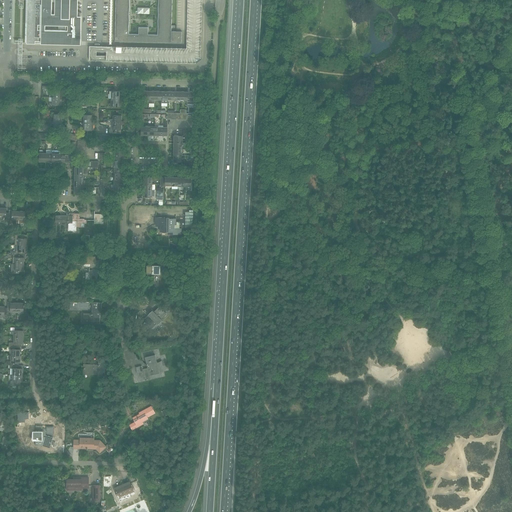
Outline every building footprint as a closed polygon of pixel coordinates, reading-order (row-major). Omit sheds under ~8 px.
[(115,0),(115,41),(181,43),(182,32),(171,31),(172,0),(27,0),(27,1),(27,43),(64,44),(81,44),(81,16),(78,16),(78,15),(77,0),(115,0)] [(201,57),(202,0),(188,0),(187,48),(90,46),(90,53),(89,60),(196,63),(201,57)] [(49,97),(50,97),(62,97),(62,90),(57,90),(57,88),(55,88),(55,90),(50,90),(49,97)] [(111,94),(111,98),(121,99),(121,91),(117,91),(117,90),(114,90),(115,90),(115,91),(109,91),(109,94),(111,94)] [(39,104),(39,94),(32,93),(31,104),(39,104)] [(62,97),(50,97),(49,102),(50,102),(50,106),(58,106),(58,105),(62,105),(62,97)] [(54,117),(54,122),(62,122),(62,114),(60,114),(60,113),(52,113),(52,117),(54,117)] [(62,122),(54,122),(52,122),(52,126),(51,131),(60,131),(60,129),(62,129),(62,122)] [(110,122),(110,125),(112,125),(112,129),(117,129),(117,133),(121,133),(121,122),(110,122)] [(115,150),(115,156),(123,157),(123,150),(119,150),(119,147),(118,146),(115,146),(114,147),(114,150),(115,150)] [(182,155),(174,155),(173,162),(178,162),(178,165),(185,165),(185,162),(182,162),(182,155)] [(75,167),(75,174),(83,174),(83,167),(83,162),(75,162),(75,165),(75,167)] [(9,220),(9,218),(9,213),(6,213),(6,208),(0,207),(0,220),(2,220),(2,217),(6,217),(6,220),(9,220)] [(16,223),(19,223),(19,211),(9,211),(9,210),(9,213),(9,218),(12,218),(12,219),(16,219),(16,223)] [(19,211),(19,223),(25,223),(25,226),(28,226),(29,210),(25,210),(25,211),(19,211)] [(100,221),(100,224),(103,224),(103,214),(95,214),(95,211),(94,211),(94,220),(100,221)] [(68,231),(76,231),(77,227),(84,227),(84,223),(86,223),(86,220),(84,220),(84,219),(79,219),(79,214),(67,213),(67,215),(56,215),(55,222),(56,222),(56,221),(65,221),(65,223),(68,223),(68,231)] [(165,217),(156,217),(156,224),(161,224),(161,226),(160,226),(160,231),(168,231),(168,234),(181,234),(181,229),(180,229),(180,222),(176,222),(176,219),(165,219),(165,217)] [(15,235),(15,244),(27,245),(27,235),(28,235),(19,235),(15,235)] [(11,254),(13,254),(25,255),(25,254),(24,254),(24,251),(27,251),(27,245),(15,244),(15,251),(11,251),(11,254)] [(12,263),(12,264),(24,264),(24,258),(25,258),(25,255),(13,254),(13,263),(12,263)] [(95,256),(90,256),(86,256),(84,256),(84,267),(90,267),(90,279),(87,279),(95,280),(95,282),(101,282),(101,269),(99,269),(100,266),(109,263),(107,257),(96,261),(95,256)] [(147,274),(155,274),(159,274),(159,268),(164,268),(164,266),(169,266),(169,262),(165,262),(165,261),(164,261),(164,260),(159,260),(159,265),(148,265),(147,274)] [(24,264),(12,264),(11,273),(19,274),(19,270),(24,271),(24,264)] [(8,301),(8,308),(7,311),(10,311),(10,312),(17,312),(17,303),(8,302),(8,301)] [(92,314),(91,314),(90,314),(84,314),(84,320),(100,321),(99,323),(100,323),(100,311),(99,311),(99,309),(102,309),(102,302),(92,302),(92,314)] [(24,303),(17,303),(17,312),(23,312),(23,314),(26,314),(27,304),(26,304),(26,306),(24,306),(24,303)] [(144,323),(142,325),(147,330),(147,331),(150,328),(149,327),(155,321),(158,324),(161,321),(159,319),(166,313),(159,307),(153,313),(151,316),(149,314),(143,320),(144,322),(144,323)] [(14,330),(14,337),(23,337),(23,327),(24,327),(15,327),(11,327),(11,330),(14,330)] [(9,346),(12,346),(21,346),(22,346),(20,346),(20,343),(23,343),(23,337),(14,337),(13,343),(9,343),(9,346)] [(11,349),(11,356),(20,356),(21,346),(12,346),(12,349),(11,349)] [(136,367),(137,373),(140,373),(141,377),(144,377),(145,380),(150,379),(149,375),(159,373),(155,355),(145,357),(148,368),(142,369),(142,366),(136,367)] [(4,365),(10,365),(17,365),(17,362),(20,362),(20,356),(11,356),(11,361),(4,361),(4,365)] [(98,376),(105,376),(105,359),(99,359),(99,357),(98,364),(98,365),(83,364),(84,364),(84,367),(84,369),(84,372),(89,372),(89,373),(98,374),(98,376)] [(13,368),(13,375),(22,375),(22,365),(23,366),(23,365),(19,365),(17,365),(10,365),(10,368),(13,368)] [(22,375),(13,375),(13,381),(11,381),(11,385),(16,386),(16,384),(21,384),(19,384),(19,381),(22,381),(22,375)] [(143,412),(137,415),(133,417),(135,421),(130,424),(132,430),(142,424),(141,423),(148,419),(147,417),(155,413),(151,406),(142,411),(143,412)] [(33,440),(38,440),(38,441),(42,441),(42,440),(44,440),(43,444),(50,446),(52,437),(46,435),(45,437),(42,436),(42,431),(36,431),(36,432),(33,432),(33,440)] [(78,434),(78,440),(74,440),(74,448),(77,448),(80,448),(81,448),(83,448),(84,448),(87,448),(87,449),(88,449),(94,449),(94,446),(98,446),(102,450),(106,446),(100,440),(94,440),(94,433),(84,432),(84,434),(78,434)] [(88,477),(78,477),(78,479),(67,479),(67,490),(67,489),(81,489),(81,488),(89,487),(88,477)] [(114,488),(116,492),(117,491),(120,497),(133,491),(129,482),(123,484),(124,485),(121,486),(120,485),(114,488)]
